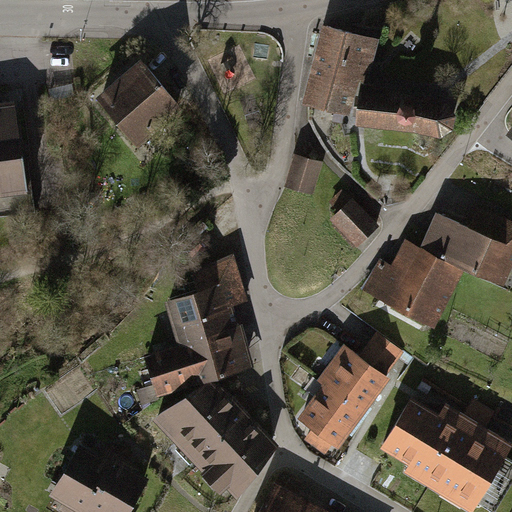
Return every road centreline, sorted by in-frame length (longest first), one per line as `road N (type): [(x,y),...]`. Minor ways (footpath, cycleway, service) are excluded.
road 1 (residential): [(511,87),(403,221),(315,309),(266,321)]
road 2 (residential): [(266,321),(254,194),(279,171),(294,43),(289,12)]
road 3 (residential): [(289,12),(0,17)]
road 4 (residential): [(384,511),(304,464),(289,446),(266,321)]
